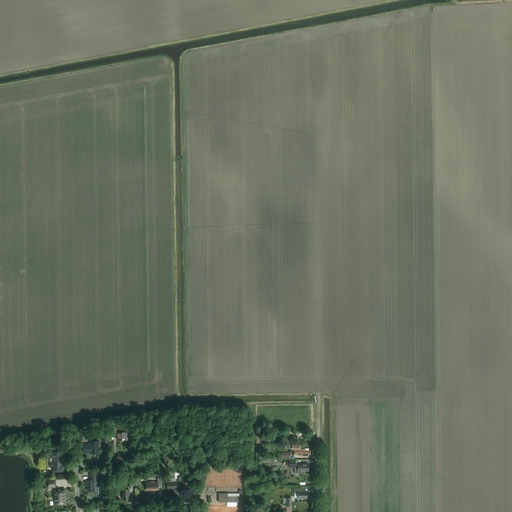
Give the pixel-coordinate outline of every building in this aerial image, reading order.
[(122,433),(118,433),(118,441),(122,440),(122,442),(127,442),(127,440),(131,440),(130,433),(126,433),(126,432),(122,432),(122,433)] [(90,454),(99,453),(99,441),(90,442),(90,444),(83,444),(83,453),(90,453),(90,454)] [(292,445),(292,449),(294,449),(294,455),(300,455),(300,456),(309,456),(309,455),(311,455),(311,451),(309,451),(309,448),(305,448),(305,449),(300,449),(300,445),(292,445)] [(65,465),(62,465),(62,452),(50,452),(50,453),(49,453),(48,454),(47,455),(48,456),(49,457),(50,457),(50,458),(54,458),(54,465),(56,465),(56,468),(56,473),(65,473),(65,468),(65,465)] [(290,461),(290,467),(298,467),(298,471),(298,474),(305,473),(305,471),(309,471),(309,464),(296,464),(296,461),(290,461)] [(104,483),(103,477),(96,477),(96,474),(90,474),(90,480),(87,480),(87,484),(85,484),(86,486),(87,486),(87,492),(93,491),(93,494),(99,494),(99,486),(95,487),(95,483),(104,483)] [(179,485),(183,485),(183,477),(179,477),(179,481),(167,482),(168,490),(179,489),(179,485)] [(158,486),(162,486),(162,478),(158,478),(158,482),(155,482),(155,481),(151,482),(146,483),(147,491),(159,490),(158,486)] [(307,492),(302,492),(302,488),(294,488),(294,492),(298,492),(298,498),(308,498),(307,492)] [(55,505),(65,504),(65,489),(55,490),(55,505)] [(243,502),(243,493),(239,493),(239,496),(228,496),(228,493),(218,493),(218,502),(243,502)]
